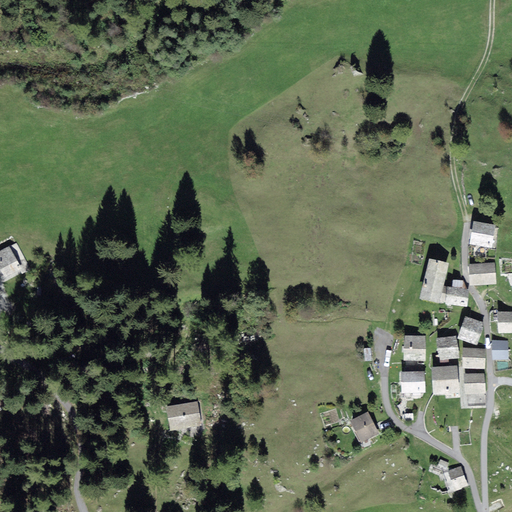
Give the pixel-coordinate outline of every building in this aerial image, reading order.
[(496,225),(474,221),(470,244),(492,248),(496,225)] [(21,269),(9,247),(0,251),(0,276),(1,279),(21,269)] [(449,263),(429,258),(427,269),(447,274),(449,263)] [(495,263),(469,264),(471,286),(496,285),(495,263)] [(440,303),(447,274),(427,269),(420,299),(440,303)] [(453,280),(452,287),(467,289),(463,281),(453,280)] [(467,307),(469,289),(467,289),(452,287),(448,287),(446,287),(443,293),(443,302),(446,302),(446,304),(467,307)] [(511,333),(511,311),(497,313),(499,334),(511,333)] [(465,317),(457,338),(476,345),(484,323),(465,317)] [(426,361),(425,336),(404,336),(404,361),(426,361)] [(459,358),(456,336),(436,339),(439,361),(459,358)] [(492,360),(509,360),(508,341),(492,341),(492,360)] [(486,349),(462,348),(462,368),(485,369),(486,349)] [(460,393),(457,365),(431,368),(434,395),(460,393)] [(425,393),(425,371),(421,371),(409,372),(401,372),(401,393),(425,393)] [(486,394),(484,374),(464,374),(465,395),(486,394)] [(201,426),(197,401),(165,406),(169,431),(201,426)] [(361,443),(379,433),(368,412),(350,421),(361,443)] [(468,485),(461,467),(448,472),(455,490),(468,485)]
